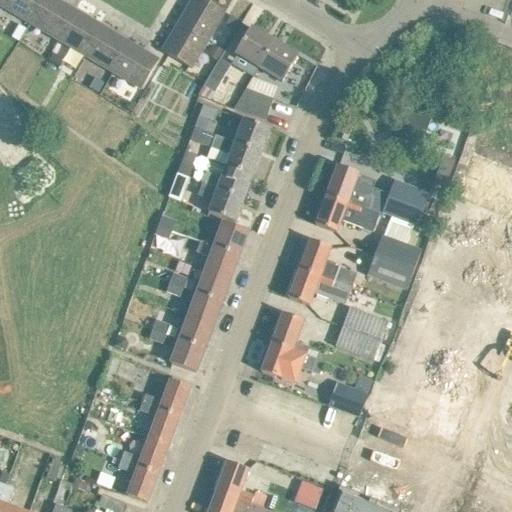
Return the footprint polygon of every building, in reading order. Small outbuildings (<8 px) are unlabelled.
[(7,0),(2,9),(30,26),(44,0),(7,0)] [(58,6),(48,0),(44,0),(30,26),(57,42),(75,12),(75,11),(75,12),(60,3),(58,6)] [(208,41),(225,13),(202,0),(193,0),(186,12),(189,13),(182,25),(179,23),(178,24),(208,41)] [(86,22),(74,15),(76,12),(75,12),(57,42),(85,59),(103,28),(102,28),(88,20),(86,22)] [(19,24),(11,37),(19,41),(26,29),(19,24)] [(192,69),(208,41),(178,24),(179,25),(170,39),(172,41),(166,53),(163,51),(162,52),(192,69)] [(113,38),(102,31),(104,28),(103,28),(85,59),(113,75),(129,48),(131,45),(130,44),(115,36),(113,38)] [(259,70),(275,43),(252,29),(236,56),(259,70)] [(457,54),(461,44),(451,40),(447,50),(457,54)] [(282,83),(297,57),(275,43),(259,70),(282,83)] [(141,55),(129,48),(113,75),(139,91),(159,61),(157,60),(157,61),(143,52),(141,55)] [(215,94),(231,67),(220,60),(203,87),(215,94)] [(225,109),(233,94),(219,87),(212,102),(225,109)] [(265,122),(273,100),(254,93),(246,90),(234,111),(265,122)] [(214,123),(219,112),(203,106),(194,129),(205,133),(209,122),(214,123)] [(403,111),(399,124),(426,134),(431,121),(432,119),(404,109),(403,111)] [(261,154),(269,131),(270,130),(243,121),(234,144),(261,154)] [(252,177),(261,154),(234,144),(205,133),(194,129),(190,142),(211,149),(211,150),(230,157),(226,167),(252,177)] [(478,147),(464,184),(485,192),(499,154),(478,147)] [(188,179),(196,156),(185,153),(177,175),(188,179)] [(511,158),(499,154),(485,192),(506,199),(511,182),(511,158)] [(244,201),(252,177),(226,167),(221,179),(206,173),(201,185),(217,191),(217,190),(244,201)] [(337,168),(326,198),(379,218),(379,217),(382,218),(383,216),(416,229),(428,196),(393,183),(389,194),(373,188),(376,182),(337,168)] [(183,192),(188,179),(177,175),(173,188),(183,192)] [(235,224),(244,201),(217,190),(217,191),(208,214),(235,224)] [(373,234),(379,218),(326,198),(315,227),(336,235),(341,222),(373,234)] [(161,219),(157,229),(172,234),(175,224),(161,219)] [(460,220),(457,227),(468,231),(471,224),(460,220)] [(240,257),(248,233),(230,226),(223,224),(218,238),(212,236),(209,245),(240,257)] [(457,227),(454,234),(465,239),(468,231),(457,227)] [(486,227),(484,234),(494,238),(497,231),(486,227)] [(169,242),(172,234),(157,229),(154,237),(169,242)] [(497,231),(495,239),(506,243),(509,235),(497,231)] [(414,273),(421,252),(382,237),(374,258),(414,273)] [(481,240),(479,247),(490,251),(492,244),(481,240)] [(351,291),(351,290),(357,276),(339,269),(339,268),(326,263),(331,249),(310,242),(299,271),(351,291)] [(210,259),(206,271),(231,280),(240,257),(209,245),(201,243),(197,252),(211,257),(210,259)] [(492,244),(490,251),(501,256),(503,248),(492,244)] [(185,255),(181,269),(196,273),(200,259),(185,255)] [(407,292),(414,273),(374,258),(367,277),(407,292)] [(436,266),(422,303),(442,311),(456,274),(436,266)] [(222,304),(231,280),(206,271),(201,285),(195,282),(191,292),(222,304)] [(345,307),(351,291),(299,271),(288,300),(309,308),(314,295),(345,307)] [(170,284),(183,289),(187,280),(173,274),(172,278),(170,284)] [(456,274),(442,311),(462,319),(463,317),(476,281),(456,274)] [(476,281),(463,317),(480,323),(493,287),(476,281)] [(180,299),(183,289),(170,284),(166,294),(180,299)] [(493,287),(480,323),(496,329),(510,293),(493,287)] [(213,327),(222,304),(191,292),(187,303),(193,306),(189,318),(213,327)] [(511,294),(510,293),(496,329),(511,335),(511,294)] [(380,344),(388,323),(349,310),(342,329),(380,344)] [(316,361),(318,354),(309,351),(309,350),(296,344),(304,323),(283,315),(272,344),(316,361)] [(205,351),(213,327),(189,318),(184,331),(178,329),(174,339),(205,351)] [(166,336),(169,326),(156,321),(152,331),(166,336)] [(314,324),(310,344),(320,345),(323,326),(314,324)] [(374,362),(380,344),(342,329),(335,348),(374,362)] [(162,346),(166,336),(152,331),(149,341),(162,346)] [(118,338),(114,348),(125,353),(128,346),(124,340),(118,338)] [(196,374),(205,351),(174,339),(170,349),(176,351),(171,365),(196,374)] [(272,344),(261,373),(282,381),(295,386),(302,370),(311,373),(316,361),(272,344)] [(377,393),(383,374),(352,364),(346,383),(377,393)] [(180,418),(190,389),(169,381),(161,402),(145,396),(142,404),(180,418)] [(358,419),(365,400),(367,396),(337,386),(328,408),(358,419)] [(169,447),(180,418),(142,404),(139,413),(154,418),(147,439),(169,447)] [(158,476),(169,447),(147,439),(139,459),(124,453),(121,462),(158,476)] [(370,449),(356,486),(378,494),(391,459),(391,457),(370,449)] [(391,459),(378,494),(394,500),(407,465),(391,459)] [(56,482),(62,464),(52,460),(46,479),(56,482)] [(147,505),(158,476),(121,462),(118,470),(134,476),(126,497),(147,505)] [(254,498),(240,493),(248,471),(227,463),(216,493),(262,510),(267,497),(255,493),(254,498)] [(315,463),(308,485),(330,492),(337,470),(315,463)] [(407,465),(394,500),(411,507),(424,471),(407,465)] [(13,466),(10,478),(28,482),(31,470),(13,466)] [(424,471),(411,507),(424,511),(428,511),(441,477),(424,471)] [(441,477),(428,511),(447,511),(458,483),(441,477)] [(64,509),(73,485),(61,481),(52,505),(57,507),(57,506),(64,509)] [(458,483),(447,511),(466,511),(475,490),(458,483)] [(13,491),(6,488),(0,504),(0,511),(20,511),(7,507),(13,491)] [(475,490),(466,511),(485,511),(491,496),(475,490)] [(267,511),(262,510),(216,493),(209,511),(267,511)] [(491,496),(485,511),(509,511),(511,506),(511,501),(492,494),(491,496)] [(109,511),(124,511),(126,507),(101,497),(98,508),(109,511)]
